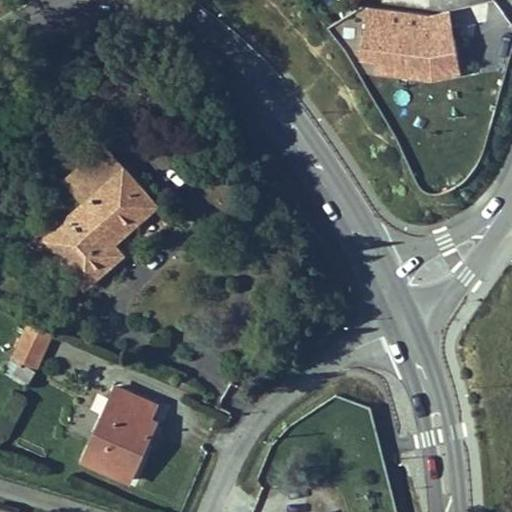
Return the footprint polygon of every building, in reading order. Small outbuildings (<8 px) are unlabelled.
[(464,68),(451,8),(432,12),(366,4),(360,52),(374,59),(368,72),(434,75),(464,68)] [(68,177),(89,200),(125,167),(105,145),(68,177)] [(54,231),(64,243),(55,251),(87,287),(125,255),(116,245),(160,206),(125,167),(89,200),(54,231)] [(55,251),(64,243),(54,231),(45,239),(55,251)] [(19,361),(10,376),(22,383),(27,386),(37,369),(52,334),(27,322),(11,357),(19,361)] [(144,427),(148,416),(154,403),(115,385),(85,454),(125,471),(130,459),(136,461),(150,430),(144,427)] [(144,427),(150,430),(155,419),(148,416),(144,427)] [(123,476),(125,471),(85,454),(82,460),(123,476)] [(125,471),(131,473),(136,461),(130,459),(125,471)]
